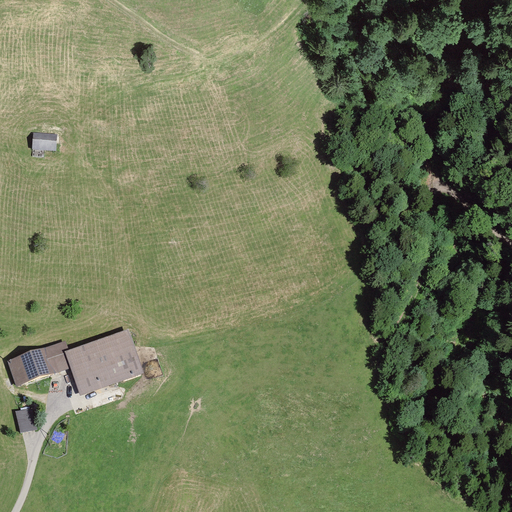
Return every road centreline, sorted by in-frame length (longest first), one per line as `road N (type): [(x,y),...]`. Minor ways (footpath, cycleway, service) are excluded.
road 1 (track): [(511,247),(450,186),(433,190),(421,282),(373,369)]
road 2 (unclassified): [(60,389),(15,511)]
